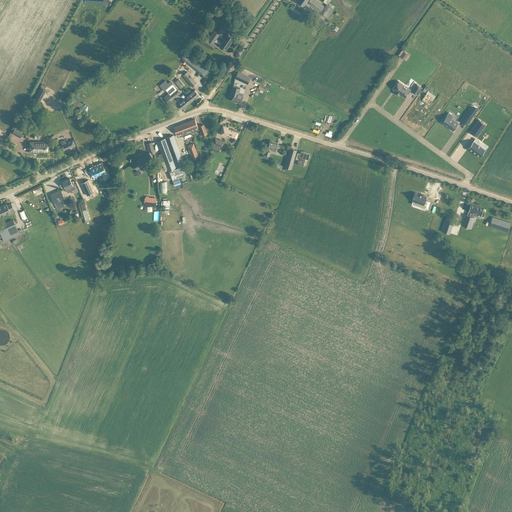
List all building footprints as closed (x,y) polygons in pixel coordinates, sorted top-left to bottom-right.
[(298,0),(298,1),(304,5),(306,3),(319,13),(325,6),(316,0),(298,0)] [(335,5),(330,2),(330,0),(324,0),(324,1),(327,3),(321,13),(328,17),(335,5)] [(228,22),(231,17),(221,12),(219,18),(228,22)] [(314,13),(312,16),(317,19),(315,21),(323,25),(325,21),(314,13)] [(220,44),(226,49),(234,38),(228,34),(229,32),(224,29),(221,33),(225,36),(224,37),(225,38),(220,44)] [(206,37),(202,42),(208,47),(209,45),(213,48),(216,44),(214,42),(215,41),(216,39),(219,34),(215,31),(209,39),(206,37)] [(399,54),(407,60),(411,55),(403,49),(399,54)] [(207,67),(187,52),(182,58),(202,73),(207,67)] [(238,71),(235,78),(248,84),(251,77),(238,71)] [(193,86),(197,83),(188,72),(183,75),(193,86)] [(175,81),(181,88),(185,85),(179,78),(175,81)] [(167,89),(170,92),(171,93),(176,89),(170,81),(167,83),(165,80),(160,85),(165,91),(167,89)] [(405,97),(411,90),(399,81),(393,89),(396,91),(395,92),(399,95),(400,93),(405,97)] [(422,88),(417,84),(412,91),(417,95),(422,88)] [(39,86),(35,94),(42,97),(42,98),(46,90),(39,86)] [(234,86),(230,96),(233,97),(232,100),(240,103),(241,100),(242,100),(244,95),(243,95),(243,94),(239,93),(240,88),(234,86)] [(177,89),(176,89),(171,93),(170,92),(169,93),(169,92),(164,97),(168,102),(180,93),(177,89)] [(187,96),(192,101),(199,95),(195,90),(187,96)] [(429,90),(422,99),(430,104),(436,95),(429,90)] [(259,94),(257,103),(264,105),(266,96),(259,94)] [(192,101),(187,96),(182,101),(178,104),(182,109),(192,101)] [(470,121),(476,112),(471,108),(465,117),(470,121)] [(449,112),(441,122),(447,126),(449,127),(449,128),(453,130),(458,123),(451,118),(453,114),(449,112)] [(191,132),(192,135),(195,134),(194,132),(193,132),(192,129),(198,126),(195,119),(187,122),(191,132)] [(470,132),(477,136),(485,124),(479,120),(470,132)] [(176,134),(177,134),(181,132),(182,135),(191,132),(187,122),(174,127),(176,134)] [(236,138),(239,131),(223,126),(221,133),(236,138)] [(20,137),(22,133),(18,131),(19,129),(15,127),(12,133),(17,135),(17,136),(17,135),(20,137)] [(158,141),(163,156),(159,157),(161,162),(165,160),(168,170),(184,164),(174,135),(158,141)] [(70,148),(76,145),(75,145),(76,144),(73,139),(73,138),(70,139),(71,140),(66,142),(70,148)] [(219,146),(223,147),(225,140),(219,139),(217,145),(213,144),(212,149),(217,151),(219,146)] [(473,140),(468,148),(480,157),(485,149),(482,147),(483,144),(479,141),(477,143),(473,141),(473,140)] [(45,147),(46,142),(33,141),(33,143),(30,142),(30,141),(29,152),(36,152),(36,151),(47,151),(47,147),(45,147)] [(264,154),(263,157),(264,157),(267,158),(268,158),(269,155),(270,151),(270,148),(276,150),(276,149),(278,144),(270,141),(268,146),(267,150),(266,154),(264,154)] [(191,153),(193,157),(198,155),(194,143),(188,145),(190,149),(189,149),(191,153)] [(291,169),(297,149),(291,147),(285,167),(291,169)] [(297,156),(296,159),(298,159),(297,164),(303,166),(305,159),(308,160),(310,154),(301,151),(300,153),(298,152),(297,156)] [(133,163),(135,167),(136,169),(147,164),(150,163),(149,162),(153,160),(149,153),(133,163)] [(103,163),(90,169),(92,173),(93,176),(94,176),(94,177),(102,174),(104,177),(105,179),(109,177),(106,172),(107,171),(103,163)] [(78,191),(75,185),(73,181),(72,181),(70,178),(63,181),(66,188),(68,192),(73,189),(75,192),(78,191)] [(88,180),(82,183),(88,195),(94,192),(88,180)] [(96,191),(103,189),(101,182),(94,185),(96,191)] [(65,198),(64,196),(61,190),(51,194),(55,203),(56,202),(62,199),(65,198)] [(413,201),(412,204),(419,206),(420,203),(426,205),(425,210),(430,211),(433,203),(428,201),(425,200),(426,196),(422,195),(422,194),(420,194),(420,193),(420,194),(415,192),(412,200),(413,201)] [(56,202),(55,203),(58,209),(65,206),(62,199),(56,202)] [(0,206),(0,213),(1,216),(10,212),(9,210),(14,208),(11,203),(7,205),(6,204),(0,206)] [(481,215),(483,216),(484,216),(485,212),(482,211),(483,209),(483,208),(483,209),(471,205),(471,204),(468,211),(469,211),(471,212),(470,215),(465,214),(462,225),(471,228),(475,217),(473,217),(474,215),(476,216),(477,212),(481,214),(481,215)] [(446,219),(442,231),(448,233),(453,218),(447,216),(446,220),(446,219)] [(507,232),(511,223),(493,217),(490,226),(507,232)] [(13,220),(4,224),(7,229),(7,230),(16,226),(15,225),(13,220)]
